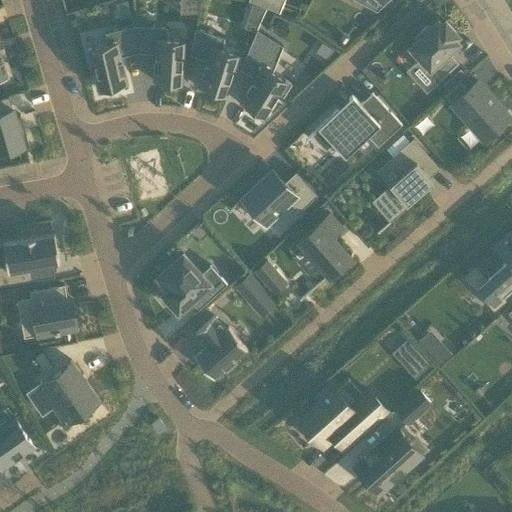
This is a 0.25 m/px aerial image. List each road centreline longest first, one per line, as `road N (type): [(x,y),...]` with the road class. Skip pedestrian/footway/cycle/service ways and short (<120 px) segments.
road 1 (residential): [(193,431),(132,334),(112,266)]
road 2 (residential): [(75,134),(163,122),(209,131),(240,155)]
road 3 (residential): [(371,44),(240,155)]
road 4 (residential): [(240,155),(112,266)]
road 5 (residential): [(338,511),(193,431)]
road 6 (residential): [(75,134),(32,0)]
